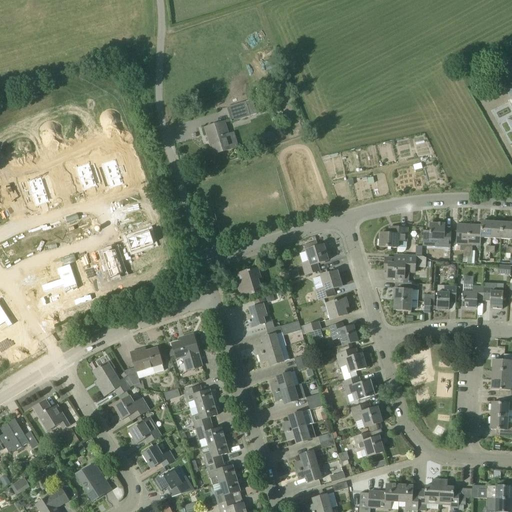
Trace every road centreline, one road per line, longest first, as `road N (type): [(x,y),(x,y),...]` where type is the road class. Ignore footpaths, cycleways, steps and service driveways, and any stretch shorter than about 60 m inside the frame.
road 1 (unclassified): [(190,222),(158,103),(159,0)]
road 2 (residential): [(276,511),(214,302)]
road 3 (residential): [(340,222),(416,204),(511,204)]
road 4 (residential): [(122,511),(128,474),(58,363)]
road 5 (residential): [(58,363),(214,302)]
road 6 (residential): [(0,235),(97,201),(111,233),(84,243)]
road 7 (residential): [(465,461),(436,458),(412,436),(382,342)]
road 8 (residential): [(203,265),(340,222)]
road 9 (residential): [(465,461),(477,329)]
road 10 (residential): [(382,342),(340,222)]
